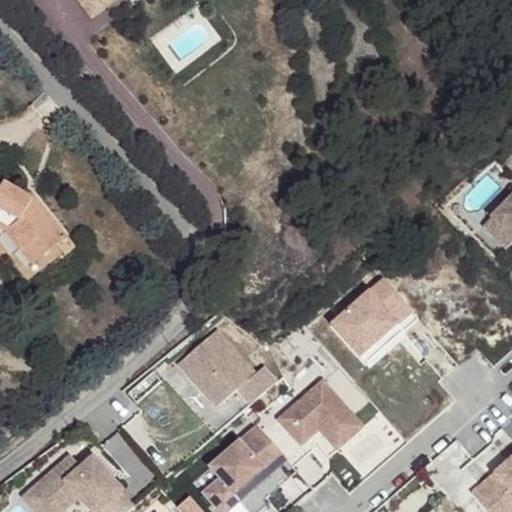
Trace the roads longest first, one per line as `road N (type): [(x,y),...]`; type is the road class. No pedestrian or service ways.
road 1 (residential): [(0,461),(165,336),(192,299),(200,263),(191,229),(151,178),(0,21)]
road 2 (unknown): [(200,263),(219,211),(204,186),(38,0)]
road 3 (residential): [(489,392),(356,511)]
